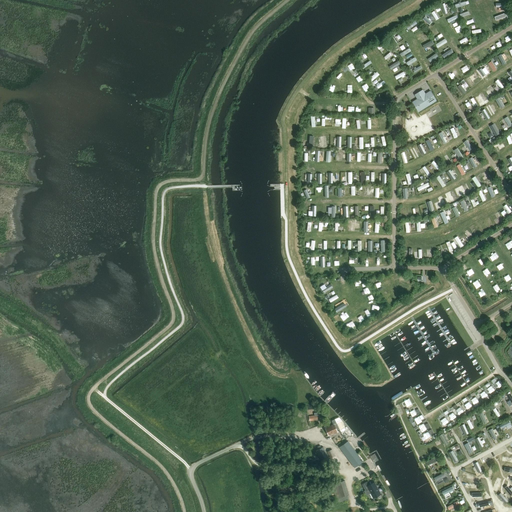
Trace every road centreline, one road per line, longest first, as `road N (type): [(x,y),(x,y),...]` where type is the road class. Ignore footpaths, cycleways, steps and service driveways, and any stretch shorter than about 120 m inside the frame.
road 1 (track): [(287,0),(251,33),(224,81),(201,178),(156,191),(153,246),(172,321),(87,397),(164,469),(184,511)]
road 2 (track): [(369,342),(341,347),(290,255),(283,118),(327,56),(411,0)]
road 3 (track): [(201,178),(227,289),(264,363),(289,377)]
